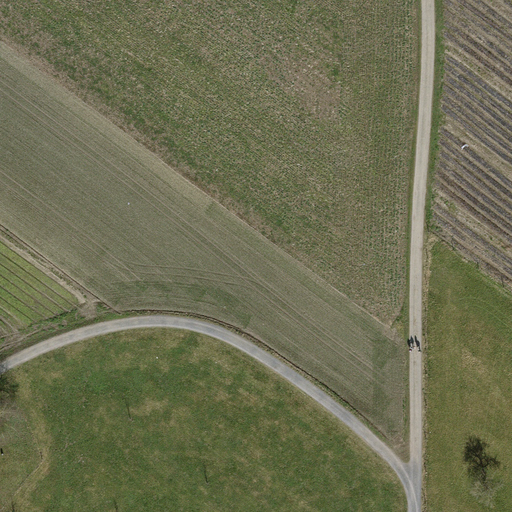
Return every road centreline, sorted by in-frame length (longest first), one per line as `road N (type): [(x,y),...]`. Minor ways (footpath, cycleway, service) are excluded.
road 1 (track): [(414,511),(416,481),(311,390),(229,338),(171,322),(134,322),(67,338),(0,368)]
road 2 (track): [(416,481),(429,0)]
